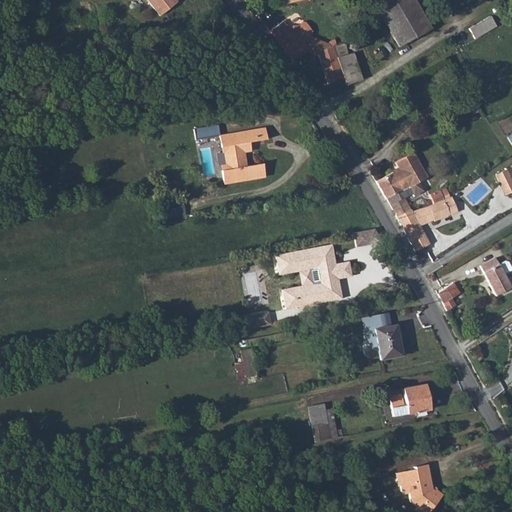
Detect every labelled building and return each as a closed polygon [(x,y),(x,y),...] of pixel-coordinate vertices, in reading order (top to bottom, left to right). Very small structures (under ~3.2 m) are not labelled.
[(142,0),(158,18),(171,9),(177,3),(176,0),(142,0)] [(374,5),(400,48),(434,28),(417,0),(382,0),(381,1),(374,5)] [(271,30),(283,45),(302,29),(300,27),(304,24),(303,21),(299,16),(295,15),(293,18),(289,17),(285,21),(279,13),(265,23),(271,30)] [(479,38),(501,26),(495,15),(473,28),(479,38)] [(302,29),(283,45),(298,63),(310,53),(319,57),(318,53),(331,48),(330,44),(327,45),(312,39),(311,40),(302,29)] [(334,48),(345,80),(347,86),(362,81),(353,53),(345,56),(341,45),(334,48)] [(319,57),(326,77),(329,85),(345,80),(334,48),(331,48),(318,53),(319,57)] [(189,145),(212,140),(210,129),(187,134),(189,145)] [(215,175),(217,188),(257,179),(255,166),(239,169),(236,156),(242,155),(241,146),(258,143),(255,131),(212,140),(214,152),(220,151),(224,172),(215,175)] [(383,190),(399,220),(413,212),(406,199),(414,195),(416,197),(426,192),(421,184),(430,179),(416,154),(398,164),(402,171),(380,184),(383,190)] [(511,181),(511,176),(509,172),(498,178),(504,187),(511,181)] [(426,199),(429,209),(446,205),(453,203),(451,199),(450,194),(426,199)] [(413,212),(399,220),(403,229),(417,254),(431,247),(422,228),(435,223),(436,224),(460,214),(456,202),(453,203),(446,205),(429,209),(414,213),(413,212)] [(376,238),(368,224),(347,229),(350,244),(376,238)] [(279,304),(336,293),(332,277),(330,277),(330,273),(328,262),(327,257),(329,257),(326,241),(268,252),(273,272),(293,268),(304,266),(306,280),(295,283),(276,287),(279,304)] [(328,262),(330,273),(345,270),(343,258),(328,262)] [(493,261),(478,269),(493,299),(509,292),(501,277),(497,268),(493,261)] [(497,268),(501,277),(510,273),(506,266),(503,264),(497,268)] [(293,268),(295,283),(306,280),(304,266),(293,268)] [(454,285),(435,296),(445,315),(456,308),(452,301),(461,296),(454,285)] [(234,329),(265,322),(262,310),(246,313),(247,317),(235,320),(234,329)] [(355,315),(358,328),(381,324),(378,310),(355,315)] [(228,330),(234,329),(235,320),(247,317),(246,313),(226,317),(228,330)] [(372,359),(394,355),(387,323),(381,324),(358,328),(357,340),(358,345),(364,348),(369,347),(372,359)] [(285,336),(283,330),(244,337),(246,343),(285,336)] [(246,374),(240,348),(229,350),(235,377),(246,374)] [(425,411),(420,386),(398,391),(399,396),(402,406),(388,409),(390,418),(425,411)] [(386,399),(388,409),(402,406),(399,396),(386,399)] [(327,445),(333,444),(328,423),(323,424),(320,413),(306,416),(309,435),(323,432),(327,445)] [(415,484),(428,482),(425,466),(411,468),(412,472),(415,484)] [(392,476),(394,489),(398,489),(399,497),(408,496),(409,503),(418,509),(415,511),(430,511),(441,496),(434,490),(432,492),(430,492),(428,482),(415,484),(412,472),(392,476)]
